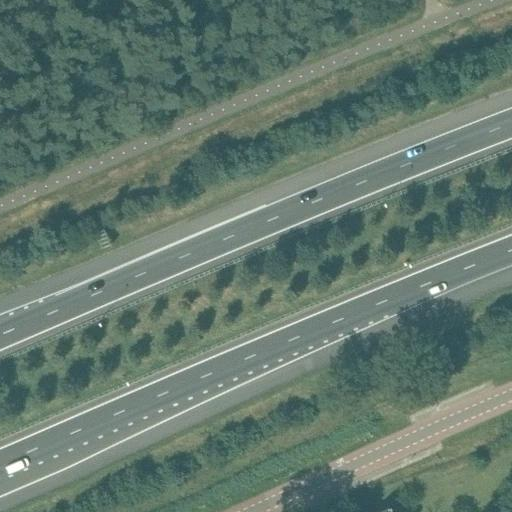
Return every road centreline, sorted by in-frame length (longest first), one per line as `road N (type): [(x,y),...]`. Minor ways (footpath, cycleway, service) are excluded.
road 1 (motorway): [(0,466),(511,250)]
road 2 (motorway): [(511,124),(0,334)]
road 3 (unclassified): [(511,395),(253,511)]
